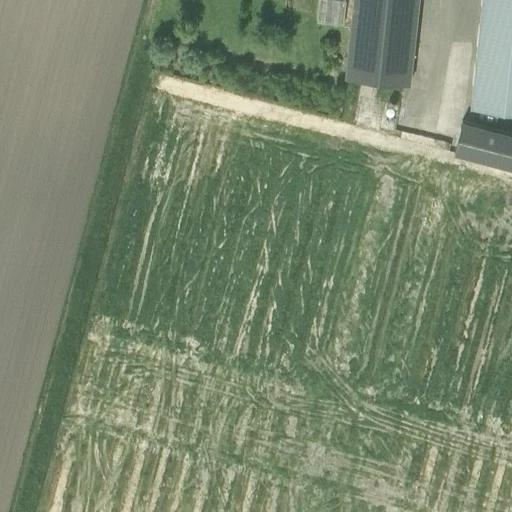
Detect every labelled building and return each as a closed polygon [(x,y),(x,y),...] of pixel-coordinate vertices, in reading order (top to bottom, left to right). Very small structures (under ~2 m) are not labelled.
[(341,22),(341,0),(315,0),(315,21),(341,22)] [(420,0),(353,0),(346,73),(412,81),(420,0)] [(511,0),(481,0),(471,106),(511,109),(511,0)] [(511,511),(511,181),(161,94),(47,511),(511,511)] [(511,132),(461,119),(453,152),(511,167),(511,132)]
